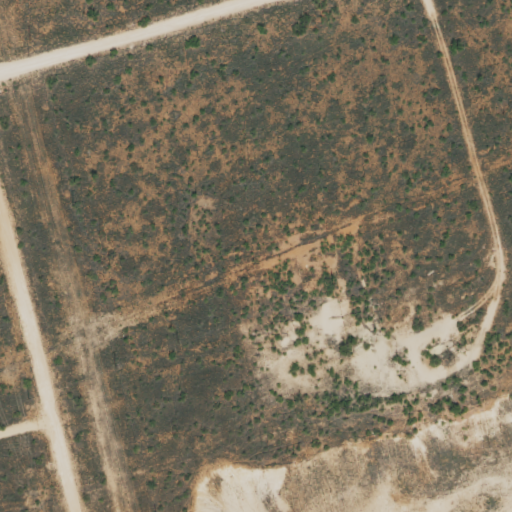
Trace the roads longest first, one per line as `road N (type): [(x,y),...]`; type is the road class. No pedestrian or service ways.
road 1 (track): [(94,511),(0,150)]
road 2 (track): [(0,68),(275,0)]
